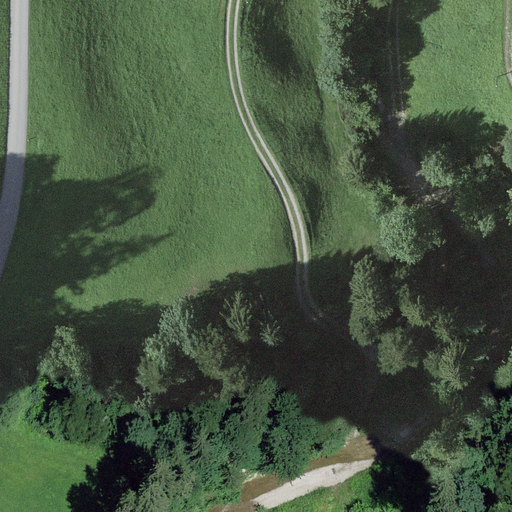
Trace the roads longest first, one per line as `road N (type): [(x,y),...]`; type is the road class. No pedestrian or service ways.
road 1 (track): [(396,0),(390,70),(400,145),(438,245),(438,271),(424,334),(397,354),(374,356),(322,323),(308,303),(296,214),(239,99),(231,54),(237,0)]
road 2 (unclassified): [(24,0),(12,165),(0,216)]
